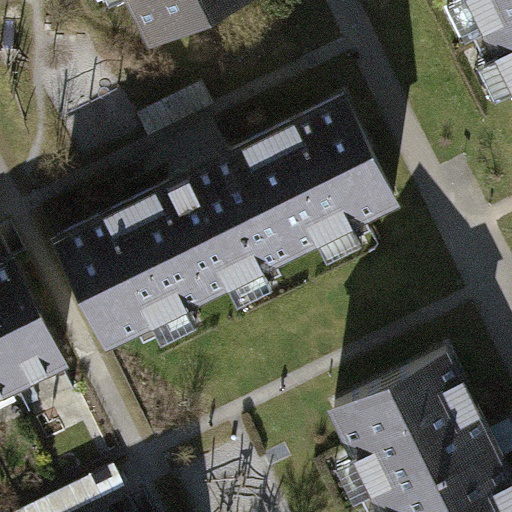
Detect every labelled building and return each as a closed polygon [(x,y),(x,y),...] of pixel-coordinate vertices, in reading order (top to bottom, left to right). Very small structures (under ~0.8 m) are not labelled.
[(141,0),(158,33),(226,0),(141,0)] [(511,0),(476,0),(511,73),(511,0)] [(342,89),(61,226),(109,324),(390,188),(342,89)] [(62,356),(11,252),(0,257),(0,343),(17,378),(62,356)] [(0,386),(17,378),(0,343),(0,386)] [(511,511),(511,472),(451,348),(338,403),(390,511),(511,511)]
